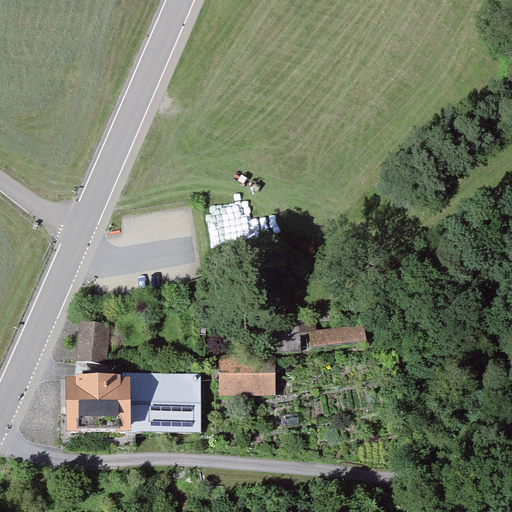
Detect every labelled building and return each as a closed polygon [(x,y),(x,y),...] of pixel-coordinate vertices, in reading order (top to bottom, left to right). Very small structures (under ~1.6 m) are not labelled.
[(111,328),(79,325),(75,365),(107,368),(111,328)] [(371,328),(312,334),(314,353),(373,347),(371,328)] [(273,360),(219,360),(219,400),(273,399),(273,360)] [(130,384),(131,436),(200,435),(200,378),(130,379),(130,384)] [(130,384),(65,385),(66,437),(131,436),(130,384)]
